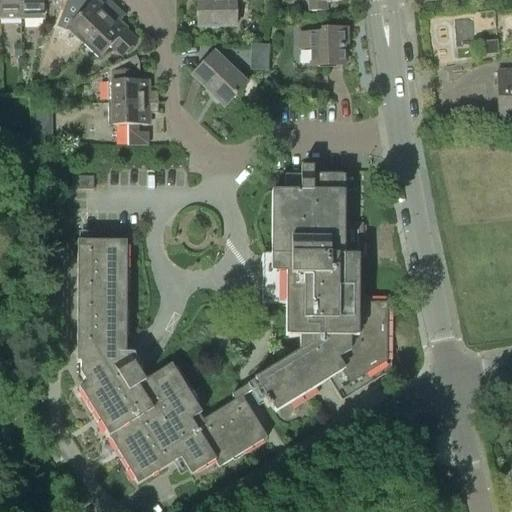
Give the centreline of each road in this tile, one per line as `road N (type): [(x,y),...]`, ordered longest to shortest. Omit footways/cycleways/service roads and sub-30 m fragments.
road 1 (residential): [(216,511),(427,386),(452,382)]
road 2 (tertiary): [(452,382),(401,133)]
road 3 (residential): [(225,170),(274,139),(401,133)]
road 4 (residential): [(225,170),(174,116),(162,21)]
road 5 (residential): [(224,200),(193,191),(153,216),(149,249),(180,284)]
road 6 (tertiary): [(401,133),(384,0)]
road 7 (tertiary): [(479,511),(452,382)]
road 8 (residential): [(239,381),(258,360),(263,334),(227,275)]
